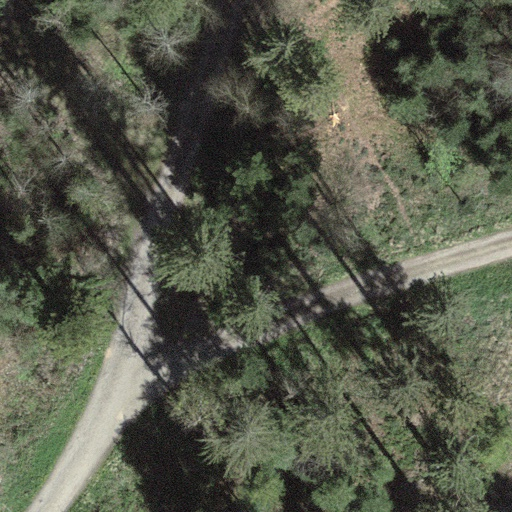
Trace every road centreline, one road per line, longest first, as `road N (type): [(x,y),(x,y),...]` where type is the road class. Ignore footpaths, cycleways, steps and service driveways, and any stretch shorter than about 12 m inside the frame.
road 1 (track): [(214,0),(120,390),(41,511)]
road 2 (track): [(511,253),(120,390)]
road 3 (track): [(168,204),(0,23)]
